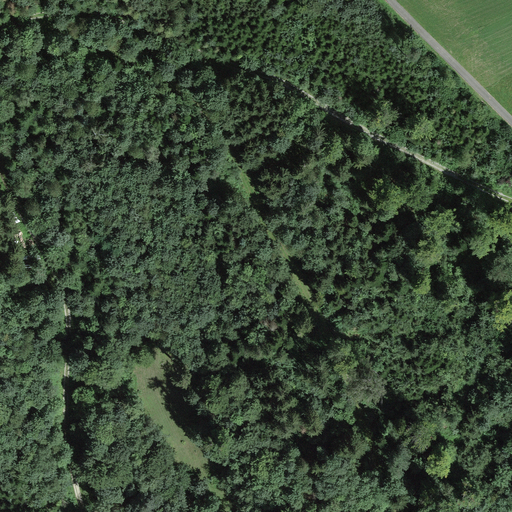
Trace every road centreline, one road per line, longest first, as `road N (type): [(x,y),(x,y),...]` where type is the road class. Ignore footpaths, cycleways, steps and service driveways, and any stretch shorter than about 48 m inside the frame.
road 1 (track): [(399,511),(314,300),(231,142),(176,91),(38,20)]
road 2 (track): [(0,28),(109,14),(155,29),(511,196)]
road 3 (track): [(0,152),(63,282),(70,415),(88,511)]
road 4 (track): [(511,121),(393,0)]
